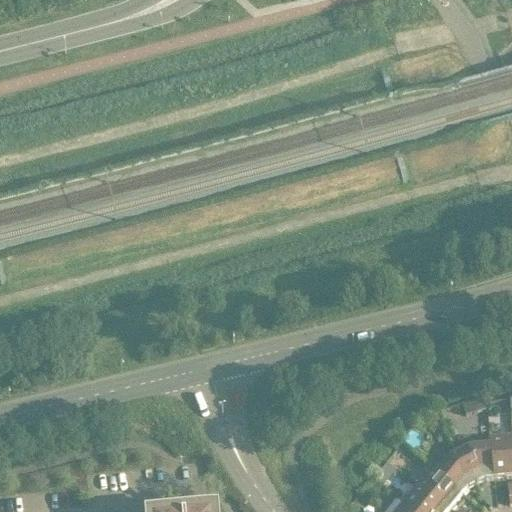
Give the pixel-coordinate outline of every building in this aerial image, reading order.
[(463,406),(463,407),(466,417),(485,411),(481,401),(475,403),(463,406)] [(489,442),(490,450),(491,450),(494,482),(511,479),(511,444),(511,440),(489,442)] [(469,452),(460,457),(476,487),(484,483),(494,482),(491,450),(490,450),(469,452)] [(451,461),(437,478),(462,499),(467,492),(476,487),(460,457),(451,461)] [(443,511),(450,511),(462,499),(437,478),(431,473),(417,490),(443,511)] [(443,511),(417,490),(403,507),(409,511),(443,511)]
